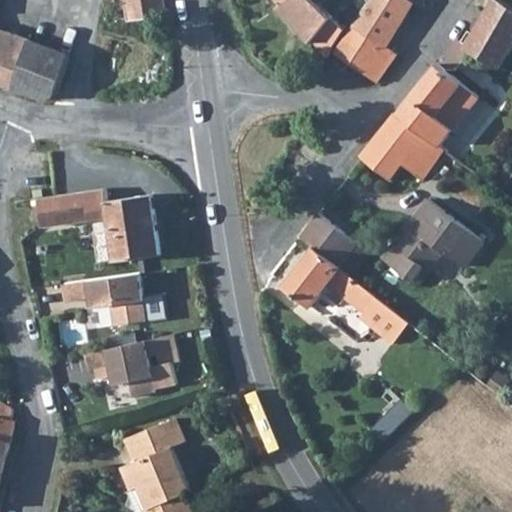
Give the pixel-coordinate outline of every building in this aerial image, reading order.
[(127,0),(130,21),(168,15),(165,0),(127,0)] [(337,17),(321,0),(292,0),(284,7),(282,10),(314,43),(316,41),(325,49),(317,58),(326,66),(351,33),(337,17)] [(321,0),(337,17),(346,6),(339,0),(321,0)] [(425,18),(431,8),(417,0),(377,0),(375,5),(370,12),(360,28),(390,47),(412,11),(425,18)] [(417,0),(431,8),(433,6),(427,2),(428,0),(417,0)] [(496,0),(469,46),(482,55),(507,71),(509,68),(511,62),(511,6),(500,0),(496,0)] [(370,1),(365,8),(370,12),(375,5),(370,1)] [(402,55),(390,47),(360,28),(342,56),(361,69),(378,80),(385,83),(402,55)] [(0,57),(32,69),(40,46),(0,29),(0,57)] [(429,176),(452,148),(456,142),(487,102),(502,82),(476,62),(482,55),(469,46),(461,41),(448,57),(457,66),(452,72),(442,64),(370,154),(399,177),(412,162),(429,176)] [(40,46),(32,69),(24,93),(59,107),(77,60),(40,46)] [(0,82),(24,93),(32,69),(0,57),(0,82)] [(461,146),(456,142),(452,148),(457,152),(461,146)] [(154,199),(115,205),(113,191),(111,191),(58,199),(46,201),(50,229),(116,220),(122,266),(165,259),(154,199)] [(468,266),(489,239),(437,199),(402,245),(399,243),(388,258),(418,281),(429,266),(433,270),(448,251),(468,266)] [(324,212),(306,236),(319,247),(351,273),(371,249),(324,212)] [(285,279),(316,249),(308,241),(276,271),(285,279)] [(363,315),(379,327),(400,344),(415,324),(354,276),(351,273),(319,247),(290,284),(316,306),(334,285),(367,311),(363,315)] [(351,273),(354,276),(373,251),(371,249),(351,273)] [(151,323),(140,273),(62,286),(66,305),(90,302),(92,314),(112,312),(115,327),(151,323)] [(153,340),(159,365),(171,362),(166,338),(153,340)] [(155,383),(147,342),(105,352),(114,390),(155,383)] [(402,398),(376,429),(388,440),(415,408),(402,398)] [(0,504),(22,419),(17,418),(19,407),(17,405),(0,400),(0,504)] [(142,466),(136,468),(137,472),(182,459),(178,450),(187,445),(177,422),(131,443),(142,466)] [(137,472),(155,511),(151,511),(200,511),(193,497),(198,495),(182,459),(137,472)]
